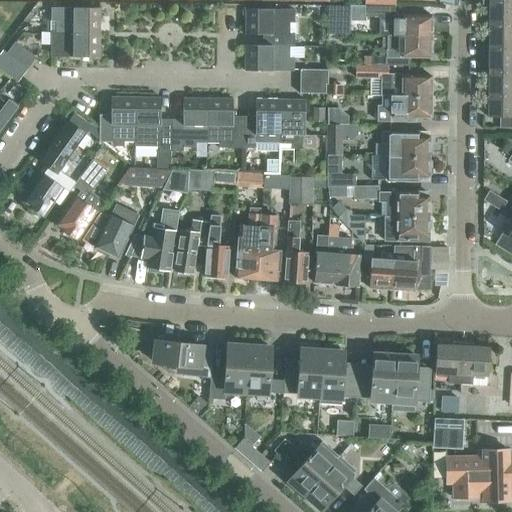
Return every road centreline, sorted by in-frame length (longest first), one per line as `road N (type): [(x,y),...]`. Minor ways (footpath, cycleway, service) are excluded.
road 1 (residential): [(69,325),(115,306),(461,327)]
road 2 (residential): [(461,327),(464,0)]
road 3 (residential): [(0,163),(60,82),(285,83)]
road 4 (residential): [(69,325),(278,511)]
